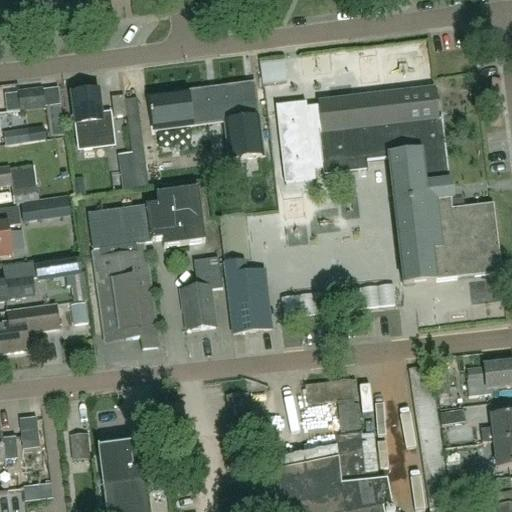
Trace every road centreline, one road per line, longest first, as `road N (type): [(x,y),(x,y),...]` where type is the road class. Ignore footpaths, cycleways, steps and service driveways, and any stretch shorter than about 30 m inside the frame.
road 1 (residential): [(0,391),(511,336)]
road 2 (residential): [(184,52),(503,11)]
road 3 (residential): [(0,75),(184,52)]
